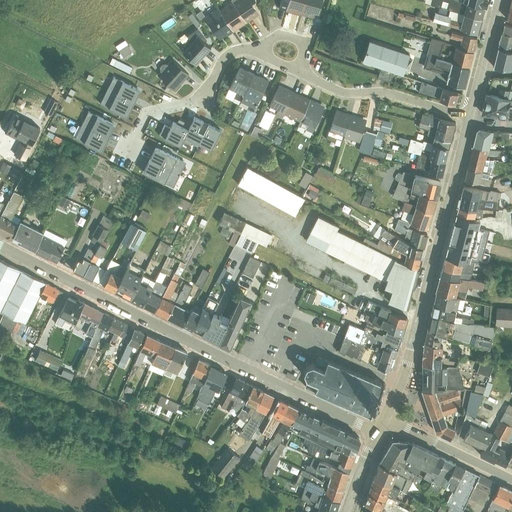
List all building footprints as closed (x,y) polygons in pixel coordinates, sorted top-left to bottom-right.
[(233,2),(247,22),(259,14),(252,3),(256,0),(231,0),(232,0),(233,2)] [(287,10),(289,0),(281,0),(279,8),(287,10)] [(289,0),(287,10),(302,15),(306,0),(289,0)] [(306,0),(302,15),(314,18),(315,13),(319,14),(322,0),(306,0)] [(485,8),(457,0),(432,0),(431,5),(441,8),(443,0),(450,2),(448,10),(450,11),(482,19),(485,8)] [(220,11),(233,31),(247,22),(233,2),(220,11)] [(233,31),(220,11),(218,8),(205,17),(219,39),(226,35),(227,36),(233,31)] [(482,19),(450,11),(448,16),(435,13),(433,21),(441,24),(450,26),(478,34),(482,19)] [(192,14),(189,17),(191,19),(190,20),(195,26),(199,23),(192,14)] [(156,21),(159,28),(172,22),(169,15),(156,21)] [(502,33),(511,35),(511,25),(504,24),(502,33)] [(209,46),(205,39),(198,28),(187,36),(190,39),(185,44),(188,47),(183,52),(196,65),(211,48),(209,46)] [(459,48),(474,52),(477,38),(452,32),(450,37),(461,40),(459,48)] [(511,50),(511,35),(502,33),(499,48),(511,50)] [(205,39),(209,46),(214,43),(210,37),(205,39)] [(474,52),(459,48),(456,47),(454,52),(450,51),(449,54),(441,52),(444,42),(431,39),(427,54),(429,54),(429,57),(470,68),(474,52)] [(381,68),(394,72),(403,75),(405,72),(407,73),(412,59),(409,57),(410,55),(381,45),(369,41),(363,62),(381,68)] [(128,45),(119,51),(124,58),(133,52),(128,45)] [(511,50),(499,48),(494,67),(509,70),(511,69),(511,50)] [(427,54),(424,68),(440,72),(441,70),(449,72),(446,82),(465,87),(468,75),(470,68),(429,57),(429,54),(427,54)] [(112,58),(109,64),(129,74),(130,73),(133,68),(112,58)] [(161,71),(157,75),(176,92),(182,85),(180,84),(183,80),(183,81),(189,74),(172,59),(167,64),(166,64),(164,64),(162,64),(160,67),(160,69),(161,71)] [(241,101),(254,74),(239,67),(229,89),(237,93),(234,98),(241,101)] [(394,72),(381,68),(378,78),(386,81),(391,83),(394,72)] [(254,74),(241,101),(240,102),(249,106),(256,109),(256,108),(268,81),(254,74)] [(107,76),(96,103),(124,115),(136,87),(107,76)] [(422,81),(419,92),(440,98),(439,100),(455,104),(458,93),(422,81)] [(284,114),(294,92),(279,86),(270,107),(277,110),(275,116),(281,118),(282,119),(284,114)] [(499,97),(508,99),(510,91),(501,89),(499,97)] [(294,92),(284,114),(299,121),(310,100),(294,92)] [(511,100),(508,99),(499,97),(486,94),(482,111),(483,115),(507,118),(508,110),(509,106),(511,106),(511,100)] [(45,97),(40,110),(47,113),(52,100),(45,97)] [(310,100),(299,121),(298,126),(313,133),(324,109),(320,107),(321,105),(310,100)] [(256,109),(249,106),(240,127),(248,131),(259,109),(256,108),(256,109)] [(83,109),(70,139),(100,151),(112,121),(83,109)] [(224,111),(221,118),(229,121),(232,115),(224,111)] [(335,115),(327,139),(335,142),(336,138),(343,141),(344,138),(351,116),(340,112),(336,111),(335,115)] [(192,144),(206,151),(217,129),(185,112),(180,122),(170,116),(165,125),(160,122),(153,134),(188,152),(192,144)] [(420,122),(453,131),(455,123),(422,114),(420,122)] [(351,116),(344,138),(360,143),(365,125),(366,121),(363,120),(351,116)] [(375,118),(373,130),(377,131),(378,130),(380,131),(390,133),(392,122),(375,118)] [(432,143),(449,148),(453,131),(420,122),(419,127),(429,130),(427,134),(434,136),(432,143)] [(255,126),(251,135),(259,138),(263,130),(255,126)] [(25,129),(11,157),(24,164),(39,136),(25,129)] [(473,146),(489,149),(490,141),(497,142),(497,139),(511,140),(511,132),(509,132),(493,132),(481,129),(477,132),(473,146)] [(373,144),(378,131),(377,134),(366,131),(361,150),(364,151),(370,153),(373,144)] [(378,131),(373,144),(377,145),(380,146),(384,132),(378,131)] [(277,135),(273,141),(279,144),(282,138),(277,135)] [(55,136),(53,141),(61,145),(64,140),(63,139),(55,136)] [(399,137),(398,143),(408,145),(409,139),(399,137)] [(449,148),(432,143),(423,141),(423,142),(411,139),(407,151),(419,154),(421,154),(422,150),(430,152),(428,157),(446,162),(449,148)] [(139,172),(168,186),(181,158),(151,145),(139,172)] [(468,168),(490,173),(494,160),(486,159),(486,157),(501,157),(502,150),(489,149),(473,146),(468,168)] [(374,149),(372,155),(384,158),(385,153),(374,149)] [(446,162),(428,157),(421,154),(419,154),(416,168),(442,175),(446,162)] [(315,156),(312,161),(321,166),(324,160),(315,156)] [(364,156),(363,160),(378,164),(379,160),(364,156)] [(4,162),(0,168),(0,170),(7,175),(12,166),(4,162)] [(27,167),(25,170),(34,175),(36,171),(27,167)] [(247,167),(238,185),(295,216),(305,199),(247,167)] [(319,167),(315,175),(333,184),(337,176),(319,167)] [(14,168),(12,172),(21,178),(24,173),(14,168)] [(490,173),(468,168),(465,180),(490,186),(491,180),(488,179),(490,173)] [(306,171),(299,185),(306,189),(313,175),(306,171)] [(398,183),(405,186),(410,174),(403,172),(402,174),(398,172),(395,180),(399,181),(398,183)] [(411,188),(437,198),(440,182),(415,175),(411,188)] [(405,186),(398,183),(398,184),(393,197),(404,201),(408,202),(410,196),(417,199),(415,205),(433,211),(437,198),(411,188),(405,186)] [(73,184),(66,195),(72,198),(78,187),(73,184)] [(494,200),(499,201),(501,192),(491,190),(490,192),(464,186),(461,194),(494,200)] [(307,190),(302,197),(312,202),(314,199),(315,200),(319,193),(311,189),(310,191),(307,190)] [(366,189),(361,204),(368,207),(374,192),(366,189)] [(7,205),(0,218),(0,233),(12,240),(23,219),(14,215),(23,196),(14,191),(7,205)] [(477,208),(483,208),(489,209),(496,210),(498,210),(499,201),(494,200),(461,194),(459,206),(476,210),(477,208)] [(62,196),(58,205),(66,209),(70,200),(62,196)] [(433,211),(415,205),(408,202),(404,201),(402,210),(403,210),(401,219),(410,222),(428,229),(433,211)] [(338,210),(343,212),(347,205),(341,202),(338,210)] [(77,205),(74,211),(80,214),(83,207),(77,205)] [(347,206),(343,213),(358,220),(361,214),(347,206)] [(476,210),(459,206),(457,215),(474,219),(482,219),(483,208),(477,208),(476,210)] [(143,209),(138,218),(147,223),(152,214),(143,209)] [(234,231),(241,234),(253,240),(258,242),(270,248),(275,237),(224,212),(219,224),(234,231)] [(72,222),(78,224),(81,217),(76,214),(72,222)] [(101,245),(103,241),(114,221),(104,216),(91,241),(100,246),(101,245)] [(418,269),(363,242),(337,230),(339,226),(318,216),(305,241),(344,261),(343,264),(364,274),(365,271),(387,282),(385,287),(410,298),(418,269)] [(23,219),(12,240),(36,252),(43,235),(45,233),(31,226),(33,222),(24,217),(23,219)] [(409,243),(423,249),(427,234),(408,228),(410,222),(401,219),(398,218),(394,230),(406,233),(405,237),(411,238),(409,243)] [(131,223),(121,242),(137,250),(146,231),(131,223)] [(173,244),(181,225),(176,223),(168,241),(173,244)] [(382,235),(385,229),(380,226),(375,234),(374,236),(393,245),(394,243),(382,235)] [(223,228),(220,234),(229,238),(232,233),(223,228)] [(393,246),(421,258),(423,249),(409,243),(385,229),(382,235),(394,243),(393,245),(393,246)] [(45,233),(43,235),(65,246),(67,241),(46,230),(45,233)] [(241,234),(234,231),(228,244),(234,247),(241,234)] [(43,235),(36,252),(57,262),(65,246),(43,235)] [(363,242),(418,269),(421,258),(393,246),(379,240),(377,244),(365,238),(363,242)] [(97,252),(83,276),(99,284),(106,271),(97,266),(109,244),(103,241),(101,245),(100,246),(97,252)] [(160,241),(156,250),(167,255),(171,247),(160,241)] [(83,276),(97,252),(89,248),(82,261),(78,259),(75,266),(73,271),(83,276)] [(155,281),(143,306),(155,312),(166,289),(161,287),(163,283),(162,282),(166,274),(169,275),(173,270),(169,268),(174,260),(167,257),(155,281)] [(250,257),(242,273),(253,278),(261,262),(250,257)] [(457,272),(472,273),(474,264),(474,262),(463,262),(446,257),(443,267),(457,272)] [(0,310),(1,311),(22,270),(0,259),(0,310)] [(171,279),(177,282),(184,269),(182,268),(185,264),(180,262),(171,279)] [(126,269),(115,291),(130,300),(143,275),(145,271),(130,263),(126,269)] [(106,271),(99,284),(115,291),(126,269),(120,266),(115,275),(106,271)] [(460,280),(469,281),(472,273),(457,272),(443,267),(441,275),(460,280)] [(203,269),(195,285),(202,289),(211,273),(203,269)] [(22,270),(1,311),(5,313),(19,320),(26,324),(38,300),(47,283),(22,270)] [(143,275),(130,300),(143,306),(155,281),(143,275)] [(459,298),(462,298),(465,299),(469,286),(474,287),(482,289),(484,282),(476,281),(469,281),(460,280),(441,275),(436,291),(455,296),(459,298)] [(332,277),(329,282),(354,294),(355,292),(356,289),(332,277)] [(166,289),(155,312),(167,318),(179,294),(174,291),(178,282),(177,282),(171,279),(166,289)] [(47,283),(38,300),(47,305),(49,300),(57,304),(64,292),(47,283)] [(179,294),(167,318),(183,326),(191,311),(186,308),(192,297),(189,295),(193,288),(184,284),(179,294)] [(410,298),(385,287),(383,292),(390,296),(388,301),(408,308),(410,298)] [(431,314),(473,324),(474,320),(458,315),(462,298),(459,298),(455,296),(436,291),(433,304),(431,314)] [(308,293),(305,301),(312,304),(316,296),(308,293)] [(202,294),(199,300),(205,303),(208,297),(202,294)] [(77,322),(85,303),(78,299),(77,301),(69,297),(55,323),(63,327),(65,322),(73,326),(76,321),(77,322)] [(203,309),(193,329),(203,335),(209,337),(220,316),(214,313),(220,303),(209,297),(203,309)] [(228,325),(220,343),(230,347),(239,327),(241,321),(250,301),(241,297),(231,319),(230,321),(228,325)] [(396,323),(405,326),(407,317),(369,301),(366,308),(374,312),(373,314),(387,320),(388,317),(396,320),(396,323)] [(85,303),(77,322),(75,326),(93,335),(103,313),(85,303)] [(191,311),(183,326),(192,331),(193,329),(203,309),(194,304),(191,311)] [(495,328),(495,330),(503,331),(503,326),(511,327),(511,307),(497,307),(495,328)] [(19,320),(5,313),(0,322),(0,327),(12,333),(19,320)] [(103,313),(93,335),(84,356),(92,359),(96,349),(95,349),(103,330),(107,331),(108,330),(114,318),(103,313)] [(368,321),(402,334),(405,326),(396,323),(396,320),(388,317),(387,320),(373,314),(372,316),(367,314),(365,319),(368,321)] [(427,330),(443,335),(458,339),(458,337),(490,349),(493,328),(488,326),(477,325),(473,324),(431,314),(427,330)] [(220,316),(209,337),(219,343),(220,343),(228,325),(230,321),(220,316)] [(114,318),(108,330),(115,333),(112,338),(110,342),(105,352),(112,355),(116,345),(115,344),(122,332),(131,337),(134,328),(114,318)] [(374,336),(383,339),(399,345),(401,339),(402,334),(368,321),(365,329),(349,324),(348,327),(374,336)] [(380,346),(381,344),(383,339),(374,336),(348,327),(344,337),(375,348),(377,345),(380,346)] [(134,328),(131,337),(120,360),(118,366),(123,368),(134,345),(138,347),(144,333),(134,328)] [(425,343),(439,345),(440,340),(443,341),(443,335),(427,330),(425,343)] [(155,356),(161,341),(147,334),(135,363),(140,365),(146,352),(155,356)] [(375,348),(344,337),(341,347),(339,351),(344,355),(345,353),(352,357),(353,356),(360,360),(361,358),(368,363),(369,361),(377,366),(390,370),(398,348),(387,344),(386,346),(381,344),(380,346),(377,345),(375,348)] [(387,344),(398,348),(399,345),(383,339),(381,344),(386,346),(387,344)] [(161,341),(155,356),(149,369),(163,376),(163,374),(176,347),(161,341)] [(423,365),(457,367),(457,361),(449,360),(449,357),(442,355),(443,346),(439,345),(425,343),(423,365)] [(176,347),(163,374),(165,375),(171,378),(173,372),(178,374),(186,356),(187,352),(176,347)] [(40,350),(35,361),(58,370),(62,360),(40,350)] [(304,371),(304,373),(305,373),(306,377),(306,378),(307,379),(308,378),(309,379),(305,387),(314,391),(318,392),(317,394),(319,394),(319,393),(326,396),(326,397),(327,398),(328,397),(335,400),(334,401),(336,401),(336,400),(343,404),(343,405),(344,405),(345,404),(352,407),(351,408),(353,409),(353,408),(360,411),(360,412),(361,413),(362,412),(370,415),(369,416),(370,417),(371,416),(372,416),(373,415),(372,414),(375,407),(376,406),(377,406),(378,405),(376,404),(380,396),(381,397),(382,395),(381,395),(381,393),(381,392),(384,386),(385,387),(386,385),(384,385),(385,383),(383,383),(383,384),(375,381),(376,380),(374,379),(374,380),(371,379),(367,377),(367,376),(366,375),(365,376),(358,373),(359,372),(357,372),(357,373),(350,370),(350,369),(349,368),(348,369),(341,366),(342,365),(340,364),(340,365),(333,362),(333,361),(332,361),(331,362),(328,360),(319,356),(315,364),(314,364),(314,363),(312,363),(312,364),(308,366),(307,365),(306,366),(307,367),(305,371),(304,371)] [(194,370),(198,361),(192,358),(188,367),(194,370)] [(198,361),(194,370),(185,390),(191,393),(195,383),(202,386),(211,365),(199,359),(198,361)] [(480,361),(477,372),(489,376),(492,365),(480,361)] [(211,365),(202,386),(196,398),(210,404),(216,390),(219,391),(225,380),(223,379),(226,373),(211,365)] [(457,367),(423,365),(423,367),(427,367),(426,377),(423,377),(423,382),(422,382),(422,390),(446,388),(458,389),(463,389),(462,377),(460,371),(460,367),(457,367)] [(65,370),(62,376),(72,381),(73,381),(76,374),(65,370)] [(235,400),(244,381),(236,378),(221,406),(226,409),(231,399),(235,400)] [(244,381),(235,400),(232,406),(241,410),(242,408),(245,401),(253,386),(244,381)] [(124,392),(127,385),(121,382),(117,389),(124,392)] [(487,382),(483,395),(488,396),(492,384),(487,382)] [(473,392),(483,394),(485,387),(476,384),(473,392)] [(253,386),(245,401),(249,403),(245,410),(242,408),(241,410),(238,416),(240,417),(236,423),(242,428),(264,391),(253,386)] [(446,388),(422,390),(423,394),(431,418),(443,414),(459,410),(460,397),(458,389),(446,388)] [(264,391),(242,428),(239,434),(251,440),(274,396),(267,393),(264,391)] [(466,414),(474,417),(483,394),(473,392),(471,391),(466,414)] [(158,405),(154,413),(158,415),(162,407),(176,413),(179,406),(179,405),(161,396),(157,404),(158,405)] [(281,419),(289,404),(281,400),(265,429),(273,433),(279,418),(281,419)] [(136,401),(133,408),(139,411),(142,404),(136,401)] [(289,404),(281,419),(284,421),(273,440),(272,439),(266,448),(275,452),(280,442),(288,429),(299,409),(289,404)] [(493,435),(500,438),(505,440),(511,428),(511,406),(508,405),(493,435)] [(299,409),(288,429),(304,436),(306,433),(334,447),(333,450),(340,453),(341,449),(356,454),(361,440),(360,437),(299,409)] [(443,414),(431,418),(436,431),(438,434),(450,440),(454,429),(447,425),(443,414)] [(474,417),(466,414),(458,436),(478,445),(479,441),(486,444),(491,434),(484,430),(487,422),(474,417)] [(180,446),(183,437),(171,433),(168,442),(180,446)] [(491,434),(486,444),(484,448),(480,455),(505,467),(509,460),(511,455),(500,449),(499,451),(494,449),(500,438),(493,435),(491,434)] [(340,453),(333,450),(305,437),(303,443),(309,445),(307,448),(307,449),(308,451),(312,455),(324,460),(326,455),(340,461),(337,467),(349,473),(349,472),(351,466),(351,465),(352,462),(353,461),(356,454),(341,449),(340,453)] [(415,472),(419,464),(406,458),(413,443),(412,443),(399,441),(393,441),(385,454),(415,472)] [(273,455),(279,458),(286,445),(280,442),(275,452),(273,455)] [(406,458),(419,464),(423,467),(429,470),(430,470),(438,455),(427,450),(414,443),(413,443),(406,458)] [(256,446),(250,456),(256,461),(263,450),(256,446)] [(227,448),(209,471),(222,482),(240,458),(227,448)] [(379,464),(412,481),(417,473),(415,472),(385,454),(379,464)] [(264,470),(273,473),(280,459),(279,458),(273,455),(265,469),(264,470)] [(430,470),(429,470),(424,477),(432,482),(444,458),(438,455),(430,470)] [(327,483),(343,491),(349,473),(337,467),(313,457),(310,466),(307,465),(306,469),(330,478),(327,483)] [(444,458),(432,482),(428,489),(436,494),(442,485),(448,478),(456,464),(444,458)] [(374,478),(399,488),(406,493),(412,481),(379,464),(374,478)] [(448,478),(442,485),(453,490),(464,468),(456,464),(448,478)] [(448,507),(445,511),(462,511),(463,511),(469,497),(479,475),(464,468),(453,490),(446,506),(448,507)] [(343,491),(327,483),(301,470),(296,483),(305,487),(340,501),(343,491)] [(479,475),(469,497),(484,507),(495,483),(479,475)] [(371,487),(387,494),(389,490),(390,491),(389,493),(396,496),(399,488),(374,478),(371,487)] [(505,511),(511,498),(511,490),(500,485),(489,511),(492,511),(493,511),(494,509),(501,511),(500,511),(495,511),(496,511),(495,511),(505,511)] [(340,501),(305,487),(301,497),(320,505),(336,511),(340,501)] [(365,503),(373,506),(385,511),(445,511),(448,507),(446,506),(441,504),(438,510),(413,497),(409,505),(423,511),(413,511),(398,504),(399,501),(388,494),(387,494),(371,487),(365,503)] [(365,511),(373,511),(373,506),(365,503),(365,511)]
